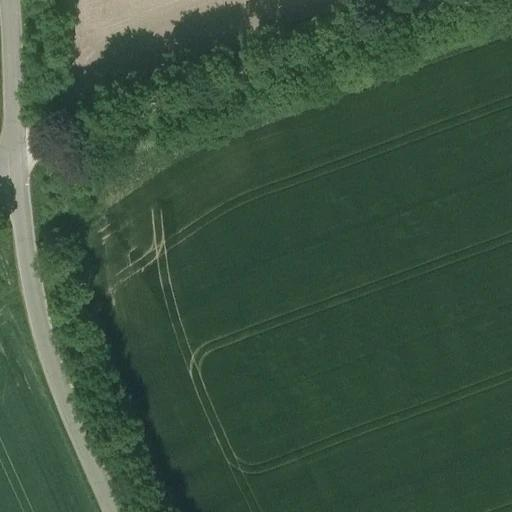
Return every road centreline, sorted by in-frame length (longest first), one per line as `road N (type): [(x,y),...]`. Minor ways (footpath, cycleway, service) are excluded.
road 1 (unclassified): [(11,157),(453,0)]
road 2 (unclassified): [(118,511),(42,338),(13,177)]
road 3 (unclassified): [(11,157),(8,0)]
